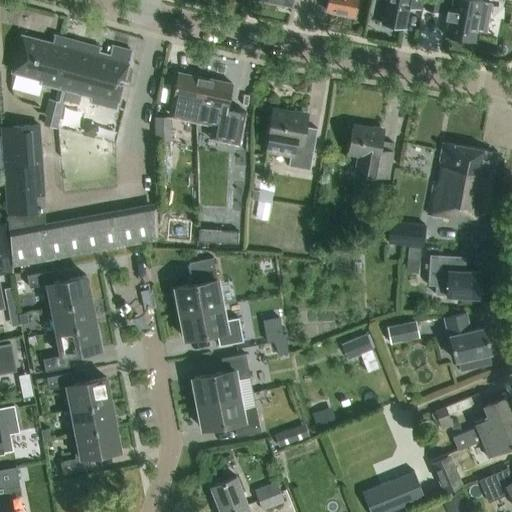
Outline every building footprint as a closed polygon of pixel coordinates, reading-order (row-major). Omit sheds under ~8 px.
[(328,0),(326,10),(355,16),(357,0),(328,0)] [(419,10),(421,1),(420,0),(387,0),(383,23),(404,27),(408,7),(419,10)] [(442,0),(426,0),(425,8),(441,11),(442,0)] [(449,19),(446,35),(474,41),(477,30),(486,32),(492,3),(483,1),(480,0),(453,0),(451,9),(448,8),(445,18),(449,19)] [(52,44),(21,35),(11,72),(41,80),(40,84),(66,91),(64,102),(79,106),(81,95),(91,97),(90,102),(116,109),(132,52),(112,46),(109,56),(98,53),(100,48),(54,36),(52,44)] [(205,79),(177,73),(168,117),(196,122),(205,79)] [(232,84),(205,79),(196,122),(212,125),(209,138),(239,144),(245,112),(228,108),(232,84)] [(52,99),(46,98),(39,124),(54,128),(61,101),(63,91),(54,89),(52,99)] [(310,171),(317,129),(306,127),(308,116),(273,110),(266,150),(290,154),(288,167),(310,171)] [(169,141),(168,116),(152,117),(152,141),(169,141)] [(46,213),(38,124),(3,127),(5,151),(2,151),(12,268),(156,241),(154,204),(45,224),(45,213),(46,213)] [(388,178),(394,144),(381,141),(383,130),(353,125),(348,152),(359,154),(356,172),(388,178)] [(484,225),(497,153),(443,142),(439,167),(440,167),(437,183),(434,182),(428,215),(484,225)] [(267,220),(275,183),(264,180),(265,175),(255,173),(249,199),(258,201),(254,218),(267,220)] [(284,247),(311,250),(314,228),(311,228),(314,205),(275,200),(272,227),(286,229),(284,247)] [(221,230),(221,209),(201,209),(200,240),(238,241),(238,230),(221,230)] [(0,252),(8,251),(4,222),(0,222),(0,252)] [(390,222),(389,245),(422,247),(424,224),(390,222)] [(356,246),(330,243),(329,257),(355,259),(356,246)] [(408,247),(406,271),(418,272),(421,248),(408,247)] [(435,285),(435,294),(461,296),(460,303),(475,304),(475,297),(478,297),(480,272),(458,270),(458,257),(429,255),(427,285),(435,285)] [(222,306),(213,258),(189,262),(191,276),(193,284),(175,288),(176,291),(172,291),(174,302),(178,302),(180,314),(222,306)] [(91,301),(86,276),(53,283),(51,271),(27,275),(29,288),(47,284),(52,309),(91,301)] [(96,325),(91,301),(52,309),(56,332),(96,325)] [(225,320),(222,306),(180,314),(182,325),(179,325),(181,336),(184,335),(185,339),(216,333),(219,346),(243,341),(238,318),(225,320)] [(489,338),(488,331),(485,331),(484,328),(469,331),(466,313),(441,319),(445,339),(450,338),(455,361),(458,361),(460,371),(490,365),(488,354),(490,354),(487,340),(489,338)] [(417,336),(414,321),(385,327),(388,342),(417,336)] [(100,349),(96,325),(56,332),(61,356),(43,359),(45,371),(69,367),(67,355),(100,349)] [(369,330),(342,342),(350,358),(376,346),(369,330)] [(288,353),(286,333),(267,337),(268,343),(273,342),(279,357),(288,353)] [(11,344),(0,345),(0,373),(16,371),(11,344)] [(239,396),(236,380),(250,377),(245,354),(221,358),(223,372),(192,378),(193,381),(190,382),(192,393),(195,392),(197,404),(239,396)] [(111,403),(106,378),(73,384),(70,373),(47,377),(49,389),(67,386),(71,410),(111,403)] [(451,418),(468,411),(482,405),(477,392),(429,412),(434,425),(440,423),(442,428),(454,424),(451,418)] [(479,435),(511,421),(511,415),(509,409),(511,408),(511,404),(507,392),(489,399),(491,403),(483,406),(489,419),(475,425),(479,435)] [(242,410),(239,396),(197,404),(200,415),(196,416),(198,426),(202,426),(202,429),(234,423),(236,436),(260,432),(255,407),(242,410)] [(115,426),(111,403),(71,410),(76,434),(115,426)] [(0,453),(13,451),(10,434),(19,432),(14,405),(0,408),(0,453)] [(511,447),(511,450),(511,421),(479,435),(483,444),(496,438),(502,451),(511,447)] [(120,450),(115,426),(71,435),(75,458),(63,461),(65,473),(89,469),(86,457),(120,450)] [(475,428),(468,431),(473,443),(481,439),(475,428)] [(458,450),(461,448),(473,443),(468,431),(452,438),(458,450)] [(462,484),(449,455),(430,463),(443,493),(462,484)] [(0,511),(13,511),(9,494),(8,489),(20,486),(16,467),(0,469),(0,511)] [(511,476),(507,469),(478,480),(488,503),(511,492),(511,476)] [(370,511),(388,511),(425,497),(413,470),(362,492),(370,511)] [(220,511),(225,511),(247,504),(236,476),(211,486),(220,511)] [(258,500),(280,492),(276,482),(254,490),(258,500)] [(280,492),(258,500),(261,511),(284,502),(280,492)] [(457,511),(464,509),(458,494),(441,501),(446,511),(457,511)]
